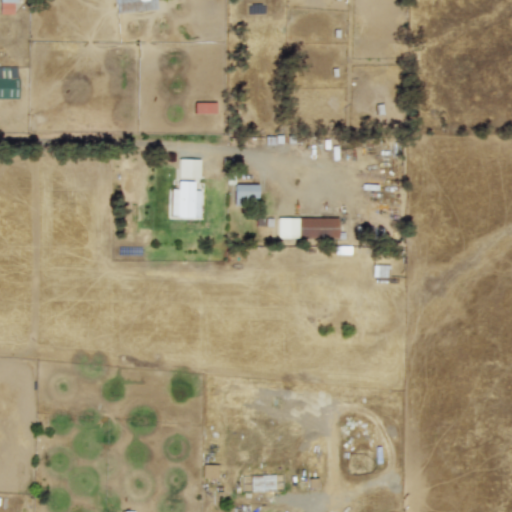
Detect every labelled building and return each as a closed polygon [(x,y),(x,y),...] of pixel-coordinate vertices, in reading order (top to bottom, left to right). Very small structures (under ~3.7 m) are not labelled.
[(0,0),(0,14),(0,3),(17,3),(16,0),(0,0)] [(112,0),(113,13),(154,11),(153,0),(112,0)] [(0,98),(15,98),(14,66),(0,66),(0,98)] [(214,102),(192,102),(192,113),(214,113),(214,102)] [(198,159),(177,158),(176,178),(197,178),(198,159)] [(168,217),(197,218),(198,190),(192,190),(192,181),(176,181),(175,189),(169,189),(168,217)] [(255,184),(232,184),(232,198),(256,198),(255,184)] [(335,217),(296,218),(296,238),(335,237),(335,217)] [(216,464),(201,464),(200,478),(215,478),(216,464)] [(249,491),(273,491),(273,474),(249,475),(249,491)]
